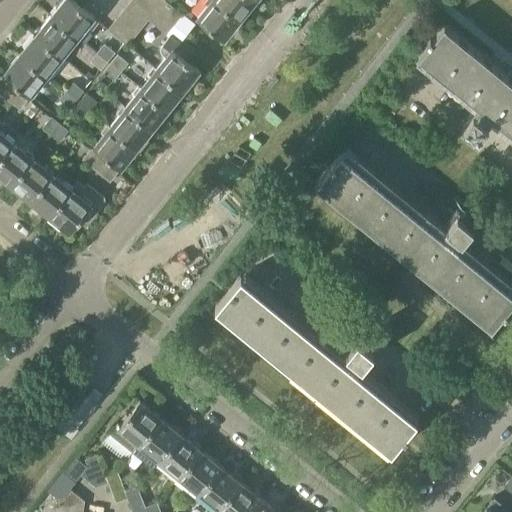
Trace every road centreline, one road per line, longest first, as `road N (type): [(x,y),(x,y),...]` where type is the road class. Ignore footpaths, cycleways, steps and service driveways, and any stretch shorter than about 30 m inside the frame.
road 1 (residential): [(79,286),(306,0)]
road 2 (residential): [(347,511),(72,294)]
road 3 (residential): [(437,511),(511,417)]
